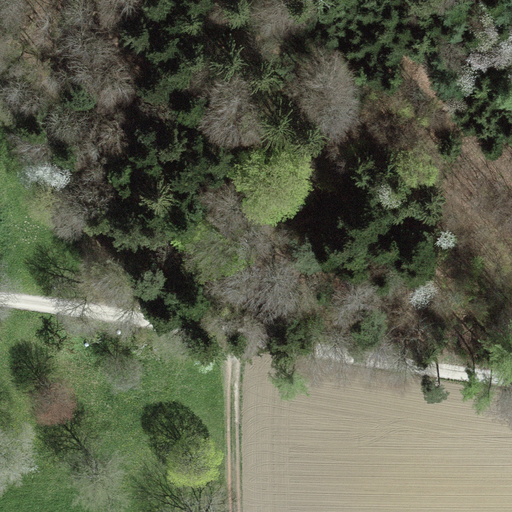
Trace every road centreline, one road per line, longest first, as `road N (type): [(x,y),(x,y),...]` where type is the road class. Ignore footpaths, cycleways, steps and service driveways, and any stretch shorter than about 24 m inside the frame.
road 1 (track): [(0,302),(511,377)]
road 2 (track): [(220,329),(230,511)]
